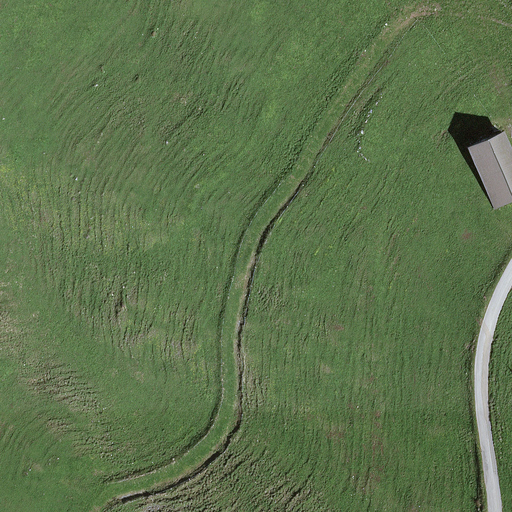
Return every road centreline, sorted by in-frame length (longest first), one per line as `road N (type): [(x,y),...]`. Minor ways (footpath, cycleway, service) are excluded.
road 1 (track): [(511,17),(436,7),(387,37),(249,239),(231,314),(229,405),(216,441),(191,462),(105,502)]
road 2 (unclassified): [(511,271),(482,364),(494,511)]
